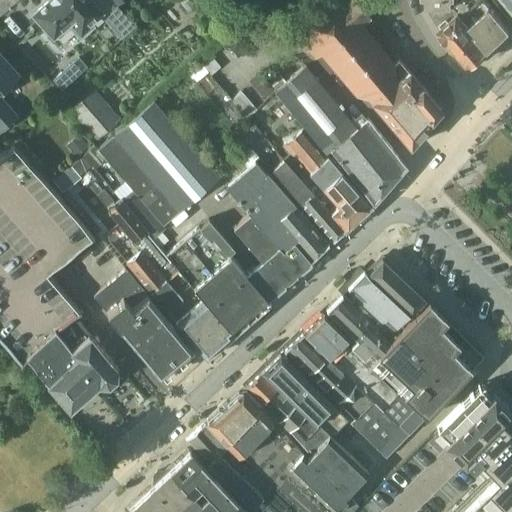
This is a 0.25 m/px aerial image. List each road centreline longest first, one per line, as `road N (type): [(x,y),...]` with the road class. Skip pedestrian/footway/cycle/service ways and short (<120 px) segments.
road 1 (residential): [(75,511),(404,206)]
road 2 (residential): [(404,206),(511,311)]
road 3 (residential): [(484,115),(418,45),(401,0)]
road 4 (residential): [(404,206),(484,115)]
